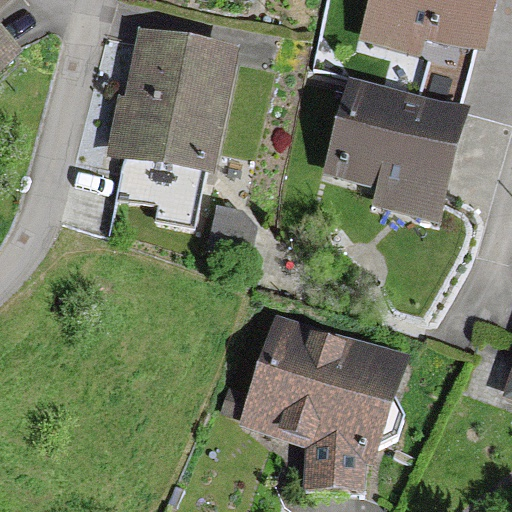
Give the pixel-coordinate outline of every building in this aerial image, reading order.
[(377,0),(371,24),(473,51),(486,0),(377,0)] [(188,233),(223,64),(143,48),(111,202),(156,212),(154,226),(188,233)] [(331,175),(432,203),(453,125),(351,98),(331,175)] [(205,252),(245,261),(250,237),(236,221),(213,216),(205,252)] [(305,445),(302,499),(360,502),(366,454),(375,457),(393,448),(399,429),(390,410),(381,407),(392,373),(278,336),(248,426),(305,445)]
